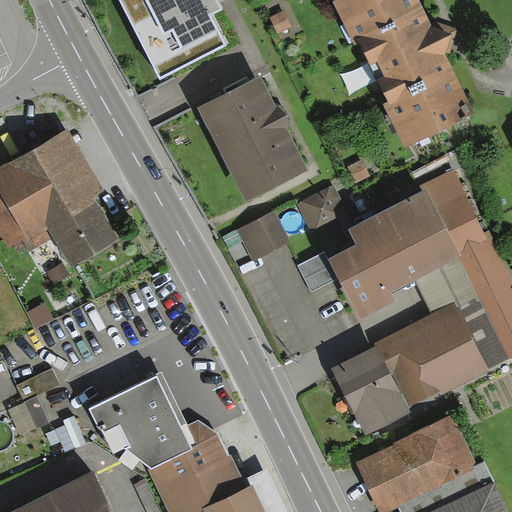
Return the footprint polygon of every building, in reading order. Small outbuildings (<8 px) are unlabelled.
[(118,0),(160,80),(228,46),(212,15),(224,9),(218,0),(118,0)] [(472,118),(416,0),(338,0),(409,148),(472,118)] [(291,25),(284,9),(270,15),(277,31),(291,25)] [(310,169),(263,76),(201,107),(248,200),(310,169)] [(104,188),(68,128),(0,167),(0,231),(10,249),(50,226),(72,265),(119,237),(94,194),(104,188)] [(364,159),(347,166),(354,182),(371,174),(364,159)] [(393,293),(418,280),(433,314),(374,343),(376,347),(391,377),(394,374),(409,406),(441,393),(442,396),(511,360),(511,284),(457,168),(421,186),(423,191),(349,229),(357,245),(330,259),(340,277),(361,318),(396,300),(393,293)] [(299,202),(313,232),(348,216),(334,185),(299,202)] [(289,241),(276,212),(238,230),(251,259),(289,241)] [(326,251),(299,265),(313,292),(340,277),(330,259),(326,251)] [(376,347),(331,370),(365,436),(410,413),(391,377),(376,347)] [(50,367),(16,383),(22,397),(57,381),(50,367)] [(266,511),(253,485),(247,488),(244,484),(243,480),(232,456),(229,457),(217,432),(199,420),(188,426),(162,373),(89,410),(100,429),(150,468),(148,469),(168,511),(266,511)] [(36,425),(47,420),(34,392),(22,397),(36,425)] [(453,414),(358,464),(380,511),(383,511),(398,505),(478,466),(453,414)] [(401,511),(511,511),(487,461),(478,466),(398,505),(401,511)] [(287,511),(266,469),(243,480),(244,484),(247,488),(253,485),(266,511),(287,511)] [(113,511),(94,473),(16,511),(113,511)]
